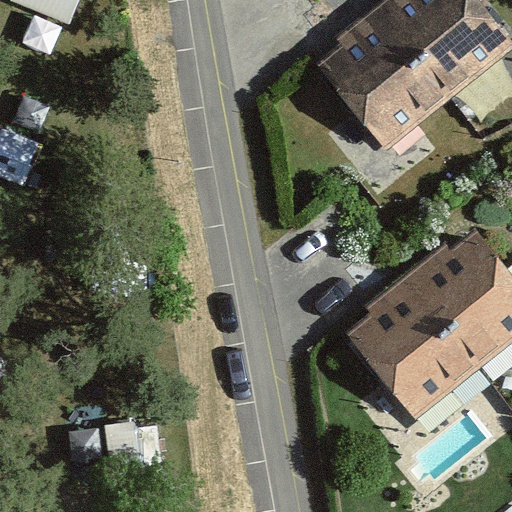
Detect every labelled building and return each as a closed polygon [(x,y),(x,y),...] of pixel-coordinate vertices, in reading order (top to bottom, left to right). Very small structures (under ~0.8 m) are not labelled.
[(29,0),(79,18),(85,0),(29,0)] [(511,43),(511,42),(476,0),(383,0),(373,8),(447,97),(511,43)] [(447,97),(373,8),(336,39),(343,47),(320,66),(387,147),(447,97)] [(447,245),(407,276),(477,366),(511,338),(511,276),(475,229),(450,249),(447,245)] [(348,328),(414,414),(477,366),(407,276),(367,306),(371,311),(348,328)]
